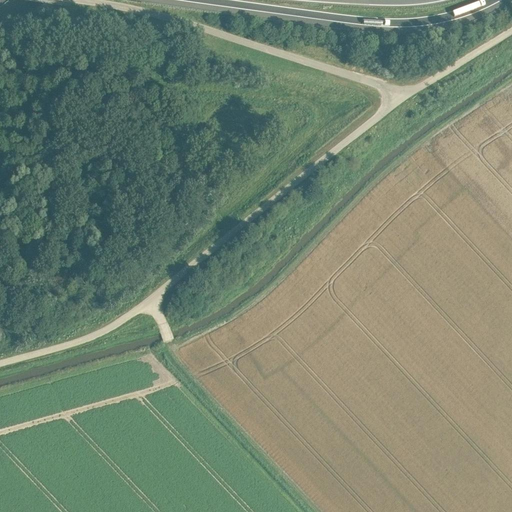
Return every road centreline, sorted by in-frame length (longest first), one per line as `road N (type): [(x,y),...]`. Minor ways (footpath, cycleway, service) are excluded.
road 1 (unclassified): [(0,360),(97,327),(137,301),(401,98)]
road 2 (unclassified): [(401,98),(192,25),(69,0)]
road 3 (motorway): [(200,0),(379,23),(437,18),(489,0)]
road 4 (unclassified): [(401,98),(511,29)]
